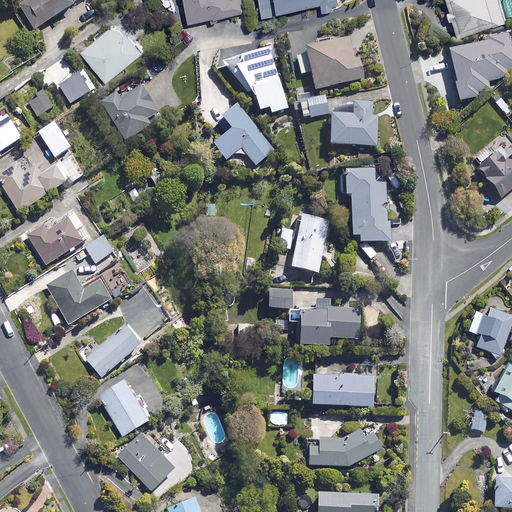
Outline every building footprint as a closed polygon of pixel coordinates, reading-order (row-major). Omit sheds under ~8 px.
[(37,0),(21,9),(35,34),(76,9),(74,6),(84,0),(37,0)] [(190,0),(195,21),(247,11),(245,0),(190,0)] [(263,0),(266,15),(325,3),(326,9),(343,6),(341,0),(263,0)] [(453,0),(456,9),(452,10),(454,18),(458,17),(463,34),(507,22),(500,0),(453,0)] [(129,36),(119,23),(85,51),(110,82),(149,50),(134,32),(129,36)] [(511,72),(511,43),(510,35),(491,40),(491,42),(450,53),(456,79),(453,80),(460,104),(491,97),(487,84),(507,78),(506,74),(511,72)] [(365,80),(354,39),(307,51),(309,56),(298,59),(302,77),(312,74),(317,93),(365,80)] [(290,110),(270,52),(225,67),(247,95),(255,95),(261,115),(271,111),(272,116),(290,110)] [(164,120),(145,90),(124,103),(118,94),(102,105),(127,144),(164,120)] [(331,115),(327,99),(301,106),(306,122),(331,115)] [(374,105),(356,105),(356,119),(333,119),(333,148),(377,149),(377,120),(374,120),(374,105)] [(488,106),(453,131),(471,155),(505,130),(488,106)] [(274,153),(238,109),(217,126),(228,139),(216,149),(228,164),(244,152),(256,168),(274,153)] [(0,156),(23,142),(4,111),(0,113),(0,156)] [(72,151),(57,125),(41,135),(56,160),(72,151)] [(511,190),(511,160),(505,166),(498,157),(479,172),(501,199),(511,190)] [(27,176),(21,165),(0,177),(0,181),(19,216),(69,187),(60,172),(43,181),(37,171),(27,176)] [(376,173),(344,175),(345,199),(353,199),(355,240),(362,239),(362,246),(391,244),(388,188),(377,188),(376,173)] [(330,224),(304,219),(294,271),(319,276),(330,224)] [(85,246),(71,223),(50,236),(46,228),(29,239),(48,269),(85,246)] [(294,233),(283,231),(279,250),(290,252),(294,233)] [(114,255),(103,238),(86,250),(97,266),(114,255)] [(85,295),(75,275),(49,288),(69,327),(113,304),(104,285),(85,295)] [(151,296),(146,288),(134,296),(139,304),(151,296)] [(292,294),(271,294),(271,311),(293,311),(292,294)] [(331,303),(318,303),(318,313),(291,313),(291,326),(303,326),(303,348),(332,348),(332,341),(361,340),(360,311),(331,311),(331,303)] [(472,346),(498,356),(504,340),(511,343),(511,317),(486,307),(483,316),(472,312),(465,331),(476,335),(472,346)] [(141,349),(126,330),(87,361),(102,380),(141,349)] [(511,365),(507,363),(490,392),(496,395),(493,401),(511,411),(511,365)] [(374,378),(316,378),(316,409),(374,409),(374,378)] [(150,424),(128,384),(100,399),(123,439),(150,424)] [(311,469),(349,468),(383,449),(369,424),(338,441),(311,442),(311,469)] [(176,473),(143,437),(119,459),(153,495),(176,473)] [(511,476),(490,475),(488,506),(511,507),(511,476)] [(320,497),(320,511),(379,511),(379,496),(320,497)] [(200,511),(197,501),(169,511),(200,511)]
